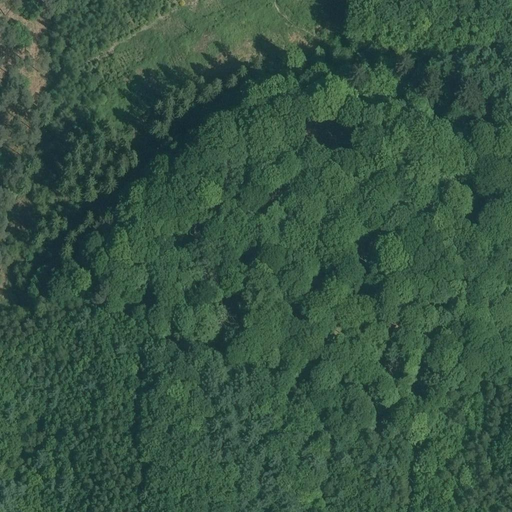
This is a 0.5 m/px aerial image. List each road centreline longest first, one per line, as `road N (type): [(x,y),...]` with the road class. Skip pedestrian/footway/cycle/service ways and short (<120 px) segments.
road 1 (track): [(19,302),(73,269),(130,181),(198,118),(287,74),(332,68)]
road 2 (track): [(332,68),(511,61)]
